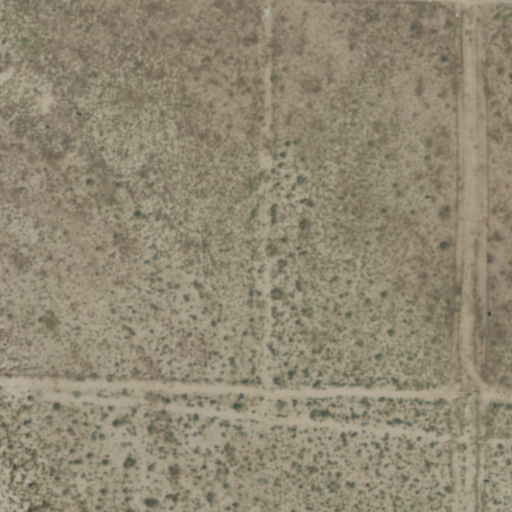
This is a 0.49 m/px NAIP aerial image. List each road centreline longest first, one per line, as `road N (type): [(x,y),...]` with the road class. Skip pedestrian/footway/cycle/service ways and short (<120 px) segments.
road 1 (track): [(0,377),(511,384)]
road 2 (track): [(0,4),(511,9)]
road 3 (track): [(263,384),(278,0)]
road 4 (track): [(504,384),(511,259)]
